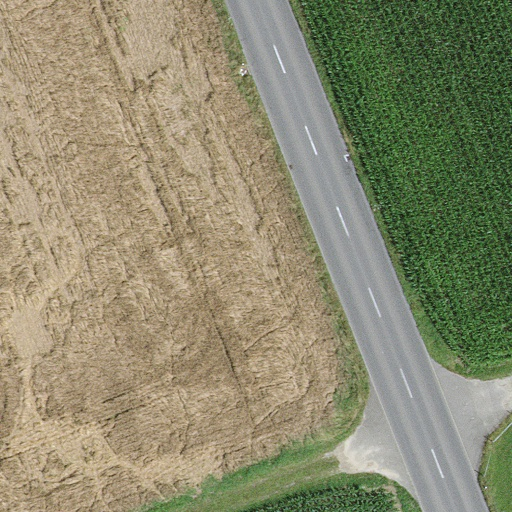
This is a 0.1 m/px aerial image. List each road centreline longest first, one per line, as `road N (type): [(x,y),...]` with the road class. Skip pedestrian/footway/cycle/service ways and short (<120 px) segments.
road 1 (secondary): [(258,0),(455,511)]
road 2 (track): [(202,511),(421,426)]
